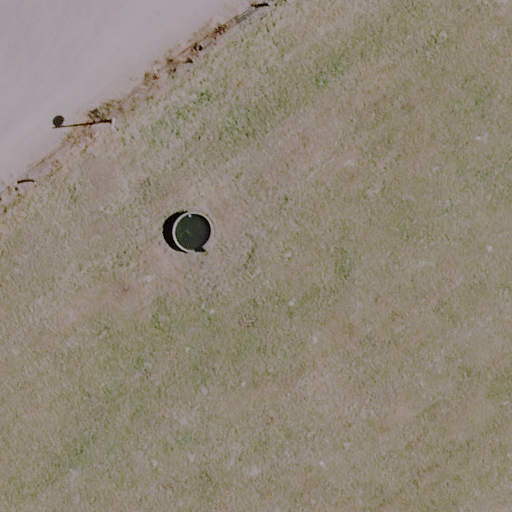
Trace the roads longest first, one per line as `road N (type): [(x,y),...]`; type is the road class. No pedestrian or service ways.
road 1 (unknown): [(100,107),(248,0)]
road 2 (unknown): [(100,107),(20,0)]
road 3 (unknown): [(0,181),(100,107)]
